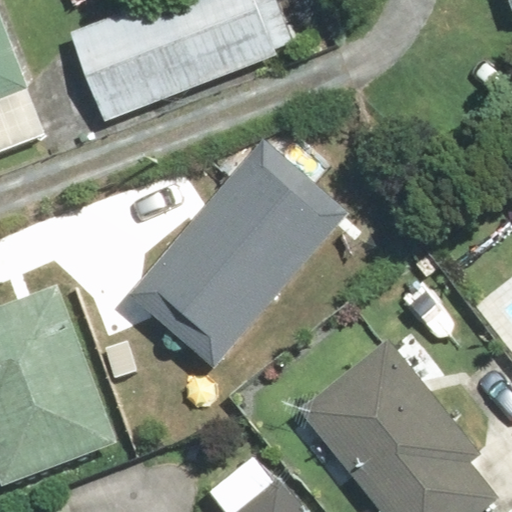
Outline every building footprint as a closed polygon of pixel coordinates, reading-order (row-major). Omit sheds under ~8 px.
[(0,0),(0,110),(39,96),(3,0),(0,0)] [(281,0),(158,0),(83,29),(121,128),(304,58),(281,0)] [(137,287),(217,361),(360,207),(280,133),(137,287)] [(71,295),(0,320),(0,445),(17,493),(128,453),(71,295)] [(493,458),(397,340),(309,413),(390,511),(494,511),(508,501),(480,468),(493,458)] [(320,511),(297,482),(259,511),(320,511)]
